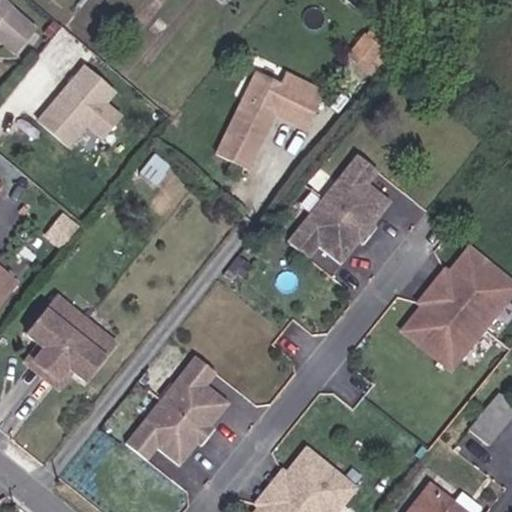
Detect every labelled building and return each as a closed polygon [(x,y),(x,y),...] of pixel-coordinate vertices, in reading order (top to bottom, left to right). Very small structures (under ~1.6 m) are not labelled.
[(0,0),(0,40),(12,51),(31,28),(0,0)] [(123,120),(108,107),(116,96),(85,70),(40,126),(72,152),(89,130),(105,142),(123,120)] [(220,154),(234,161),(254,172),(284,113),(296,120),(308,126),(325,94),(300,81),(293,78),(286,91),(259,77),(220,154)] [(367,240),(360,234),(372,221),(378,226),(391,211),(365,188),(378,172),(359,156),(290,239),(310,255),(324,238),(351,259),(367,240)] [(367,240),(372,243),(383,231),(378,226),(372,221),(360,234),(367,240)] [(511,300),(511,288),(473,255),(471,253),(445,283),(448,285),(453,290),(430,315),(426,312),(424,310),(403,334),(406,336),(451,373),(511,300)] [(0,306),(14,290),(0,279),(0,306)] [(453,290),(448,285),(445,283),(439,280),(418,305),(424,310),(426,312),(430,315),(453,290)] [(42,387),(86,335),(46,302),(15,339),(26,348),(33,354),(22,369),(42,387)] [(67,385),(75,391),(108,352),(86,335),(42,387),(49,392),(60,380),(67,385)] [(42,387),(22,369),(33,354),(26,348),(7,370),(36,394),(42,387)] [(202,446),(218,426),(198,409),(209,395),(186,375),(122,452),(147,472),(159,459),(179,474),(191,460),(186,456),(197,442),(202,446)] [(36,394),(50,406),(67,385),(60,380),(49,392),(42,387),(36,394)] [(457,439),(474,454),(504,419),(487,404),(457,439)] [(191,460),(195,462),(205,450),(202,446),(197,442),(186,456),(191,460)] [(268,511),(345,511),(359,495),(315,459),(292,486),(293,489),(275,511),(270,511),(269,511),(268,511)] [(261,505),(268,510),(289,484),(282,479),(261,505)] [(269,511),(270,511),(275,511),(293,489),(292,486),(289,484),(268,510),(269,511)] [(441,511),(416,492),(399,511),(441,511)]
